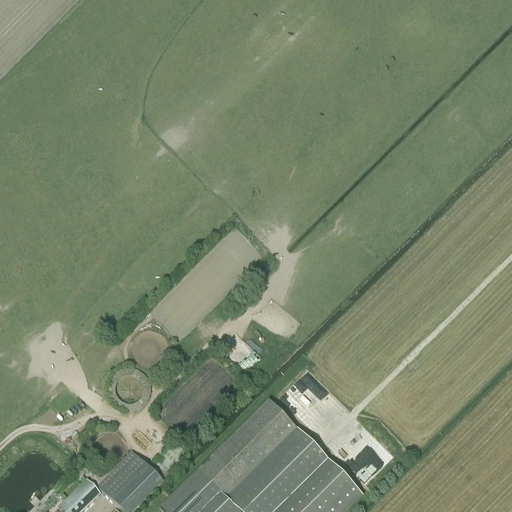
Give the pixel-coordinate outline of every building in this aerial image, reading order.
[(197,471),(197,472),(225,501),(296,431),(283,416),(269,401),(197,471)] [(296,431),(225,501),(235,511),(345,511),(362,497),(333,468),(328,462),(296,431)] [(96,488),(120,511),(133,511),(163,483),(131,452),(96,488)] [(193,476),(160,509),(162,511),(235,511),(225,501),(197,472),(193,476)] [(84,511),(101,496),(86,481),(56,510),(57,511),(84,511)]
